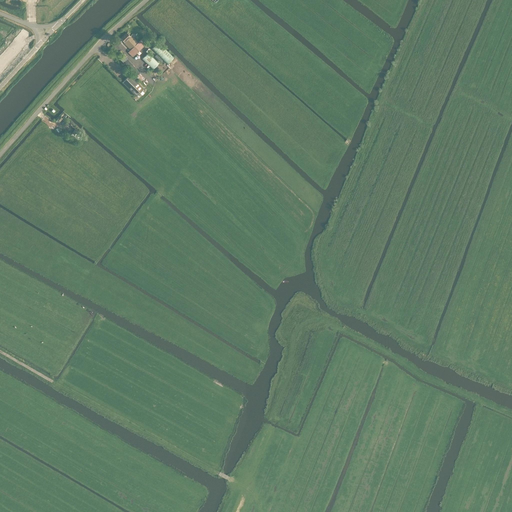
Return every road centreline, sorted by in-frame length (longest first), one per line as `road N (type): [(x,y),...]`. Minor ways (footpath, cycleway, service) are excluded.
road 1 (track): [(0,351),(219,473)]
road 2 (tertiary): [(0,155),(146,0)]
